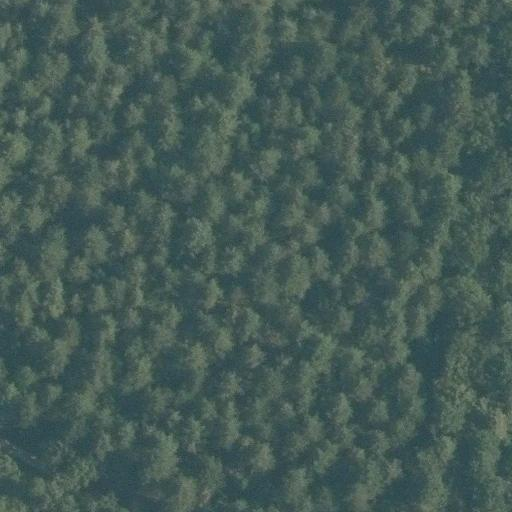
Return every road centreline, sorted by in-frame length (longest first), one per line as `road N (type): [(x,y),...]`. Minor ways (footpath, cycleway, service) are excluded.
road 1 (track): [(460,511),(511,76)]
road 2 (track): [(139,511),(0,433)]
